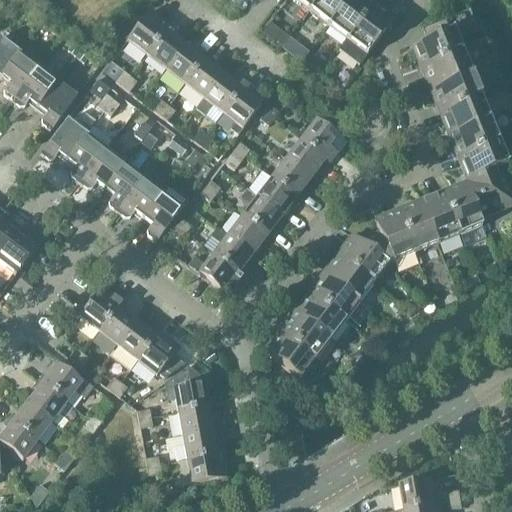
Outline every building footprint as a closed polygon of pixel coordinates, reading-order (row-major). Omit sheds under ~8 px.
[(288,0),(289,0),(308,15),(319,0),(288,0)] [(319,0),(308,15),(327,29),(349,0),(319,0)] [(349,0),(327,29),(346,44),(373,9),(362,0),(349,0)] [(393,24),(374,9),(338,55),(358,69),(393,24)] [(168,30),(149,15),(126,43),(146,58),(168,30)] [(412,48),(421,71),(463,54),(453,32),(450,33),(445,22),(422,31),(426,43),(412,48)] [(166,35),(169,30),(168,30),(146,58),(165,73),(184,49),(166,35)] [(0,80),(19,56),(0,41),(0,80)] [(165,73),(184,88),(203,63),(184,49),(165,73)] [(421,71),(430,93),(472,77),(463,54),(421,71)] [(38,70),(19,56),(0,80),(0,82),(7,88),(3,94),(3,99),(11,105),(38,70)] [(184,88),(203,102),(222,78),(203,63),(184,88)] [(57,85),(38,70),(11,105),(19,111),(24,110),(29,104),(37,111),(57,85)] [(115,85),(122,90),(130,80),(123,75),(115,85)] [(430,93),(439,116),(481,99),(472,77),(430,93)] [(203,102),(222,117),(241,92),(222,78),(203,102)] [(130,80),(122,90),(129,95),(137,85),(130,80)] [(57,85),(37,111),(46,117),(41,123),(42,128),(50,135),(76,100),(57,85)] [(261,107),(241,92),(222,117),(242,132),(261,107)] [(98,108),(104,113),(112,103),(105,98),(98,108)] [(490,121),(481,99),(439,116),(448,138),(490,121)] [(112,103),(104,113),(111,118),(119,108),(112,103)] [(153,114),(160,119),(168,109),(161,104),(153,114)] [(268,108),(263,115),(273,123),(278,116),(268,108)] [(168,109),(160,119),(167,125),(175,115),(168,109)] [(273,123),(263,115),(258,122),(268,130),(273,123)] [(490,121),(448,138),(457,160),(499,143),(490,121)] [(58,157),(66,163),(86,137),(66,122),(39,157),(48,164),(53,163),(58,157)] [(150,132),(149,134),(156,140),(163,129),(156,124),(150,132)] [(300,143),(329,166),(344,146),(315,124),(300,143)] [(149,134),(150,132),(144,127),(143,126),(134,139),(141,144),(149,134)] [(191,143),(198,149),(206,139),(199,133),(191,143)] [(71,181),(78,187),(105,152),(86,137),(66,163),(74,170),(70,176),(71,181)] [(206,139),(198,149),(205,154),(213,144),(206,139)] [(286,163),(310,182),(324,163),(329,167),(329,166),(300,143),(286,163)] [(508,166),(499,143),(457,160),(466,182),(500,169),(508,166)] [(239,146),(234,153),(244,161),(249,154),(239,146)] [(96,186),(104,192),(124,167),(105,152),(78,187),(86,193),(91,192),(96,186)] [(244,161),(234,153),(228,160),(239,168),(244,161)] [(194,154),(187,164),(194,169),(201,159),(194,154)] [(271,182),(296,201),(310,182),(286,163),(271,182)] [(109,210),(116,216),(143,181),(124,167),(104,192),(113,199),(108,205),(109,210)] [(511,197),(500,169),(466,182),(468,187),(464,188),(478,222),(506,210),(511,197)] [(134,215),(142,222),(162,196),(143,181),(116,216),(124,222),(130,221),(134,215)] [(256,201),(281,220),(296,201),(271,182),(256,201)] [(210,184),(205,191),(215,199),(220,192),(210,184)] [(464,188),(442,197),(459,239),(481,230),(464,188)] [(215,199),(205,191),(199,198),(209,206),(215,199)] [(162,196),(142,222),(151,228),(146,234),(147,239),(155,246),(182,211),(162,196)] [(442,197),(420,206),(436,248),(459,239),(442,197)] [(281,220),(256,201),(242,220),(266,239),(281,220)] [(420,206),(398,215),(414,257),(436,248),(420,206)] [(3,215),(0,218),(0,258),(15,238),(7,232),(11,226),(11,221),(3,215)] [(352,240),(352,241),(387,268),(387,267),(414,257),(398,215),(375,225),(379,236),(358,245),(352,240)] [(266,239),(242,220),(227,239),(252,258),(266,239)] [(180,222),(175,229),(185,237),(191,230),(180,222)] [(185,237),(175,229),(170,236),(180,244),(185,237)] [(15,238),(0,258),(0,267),(15,279),(41,244),(33,238),(28,239),(23,245),(15,238)] [(227,239),(212,258),(237,277),(252,258),(227,239)] [(352,241),(337,260),(373,287),(387,268),(352,241)] [(237,277),(212,258),(197,277),(222,296),(237,277)] [(337,260),(323,279),(358,306),(373,287),(337,260)] [(358,306),(323,279),(308,298),(344,325),(358,306)] [(79,320),(98,335),(120,306),(101,291),(79,320)] [(329,344),(344,325),(308,298),(294,317),(329,344)] [(98,335),(117,350),(136,325),(118,311),(121,307),(120,306),(98,335)] [(329,344),(294,317),(279,336),(315,363),(329,344)] [(117,350),(136,364),(155,340),(136,325),(117,350)] [(190,341),(182,334),(177,340),(186,347),(190,341)] [(315,363),(279,336),(264,356),(300,383),(315,363)] [(155,340),(136,364),(156,379),(158,377),(164,382),(185,367),(172,358),(175,355),(155,340)] [(67,362),(74,367),(82,357),(75,351),(67,362)] [(82,357),(74,367),(81,372),(89,362),(82,357)] [(41,387),(66,406),(81,386),(56,367),(41,387)] [(177,416),(208,411),(203,387),(199,387),(197,377),(188,369),(163,386),(167,404),(175,402),(177,416)] [(105,391),(112,396),(120,386),(113,381),(105,391)] [(120,386),(112,396),(119,401),(127,391),(120,386)] [(66,406),(41,387),(27,406),(51,425),(66,406)] [(27,406),(12,425),(37,444),(51,425),(27,406)] [(177,416),(182,440),(212,434),(208,411),(177,416)] [(137,415),(138,424),(151,421),(149,413),(137,415)] [(93,415),(88,422),(98,430),(103,423),(93,415)] [(151,421),(138,424),(140,432),(152,430),(151,421)] [(98,430),(88,422),(82,429),(93,437),(98,430)] [(37,444),(12,425),(0,440),(0,446),(22,464),(37,444)] [(182,440),(186,464),(222,457),(222,456),(217,457),(212,434),(182,440)] [(64,453),(58,460),(69,468),(74,461),(64,453)] [(222,457),(186,464),(191,488),(227,481),(222,457)] [(69,468),(58,460),(53,467),(63,475),(69,468)] [(145,462),(147,471),(159,469),(158,460),(145,462)] [(159,469),(147,471),(148,480),(161,477),(159,469)] [(400,489),(404,511),(409,511),(435,507),(431,483),(400,489)] [(446,496),(448,505),(460,503),(459,494),(446,496)] [(460,503),(448,505),(448,511),(457,511),(462,511),(460,503)]
